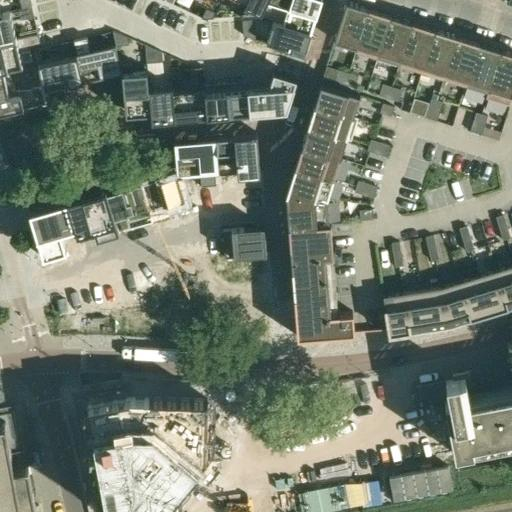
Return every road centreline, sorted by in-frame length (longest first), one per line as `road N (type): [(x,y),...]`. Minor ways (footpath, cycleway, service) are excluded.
road 1 (unclassified): [(39,362),(310,368),(511,332)]
road 2 (residential): [(75,511),(39,362)]
